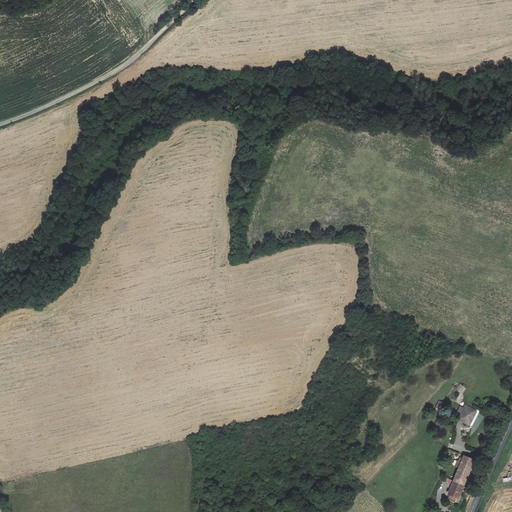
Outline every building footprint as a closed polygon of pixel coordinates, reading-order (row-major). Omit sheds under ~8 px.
[(456,390),(461,394),(466,388),(460,384),(456,390)] [(435,407),(440,410),(444,404),(439,401),(435,407)] [(465,404),(458,419),(469,425),(476,410),(465,404)] [(464,456),(453,482),(464,486),(475,460),(464,456)] [(464,486),(453,482),(447,496),(458,500),(464,486)]
